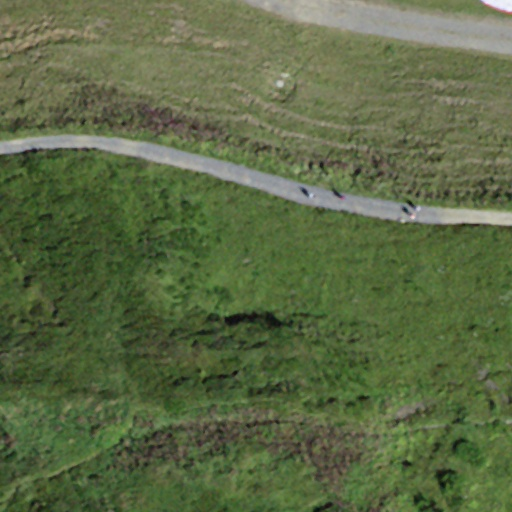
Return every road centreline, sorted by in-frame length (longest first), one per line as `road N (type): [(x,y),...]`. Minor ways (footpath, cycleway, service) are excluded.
road 1 (track): [(511,230),(421,225),(154,145),(35,135),(0,143)]
road 2 (track): [(262,0),(304,16),(511,41)]
